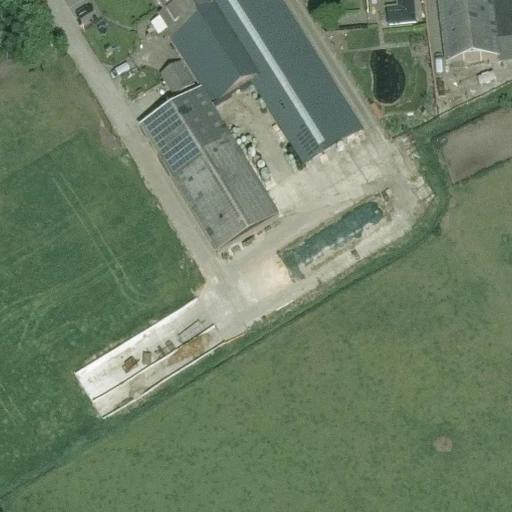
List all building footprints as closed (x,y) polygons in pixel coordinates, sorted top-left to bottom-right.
[(213,110),(255,85),(305,170),(364,133),(278,0),(231,0),(225,4),(222,0),(155,0),(165,15),(160,18),(175,42),(172,44),(185,64),(186,64),(203,91),(140,128),(218,255),(280,219),(264,193),(213,110)] [(391,26),(415,24),(413,0),(398,0),(400,9),(389,10),(391,26)] [(511,40),(511,0),(438,0),(447,67),(499,60),(497,42),(511,40)] [(354,50),(352,30),(335,31),(337,51),(354,50)] [(175,99),(195,87),(181,65),(161,78),(175,99)] [(233,308),(242,326),(302,295),(292,277),(233,308)]
